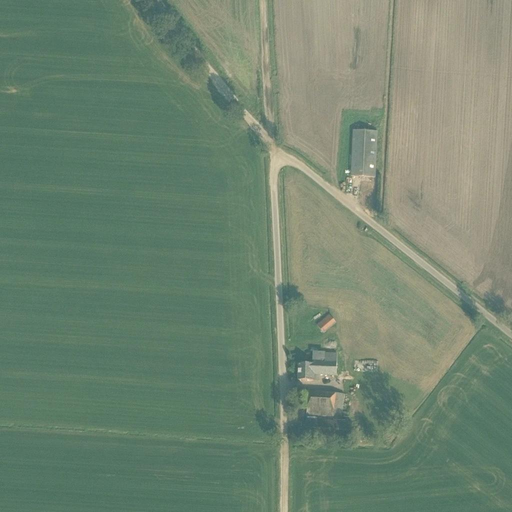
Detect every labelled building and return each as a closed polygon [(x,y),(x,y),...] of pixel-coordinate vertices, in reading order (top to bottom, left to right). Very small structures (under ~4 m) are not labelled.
[(353,131),(351,167),(351,177),(375,179),(377,133),(353,131)] [(329,316),(317,327),(323,334),(336,323),(329,316)] [(298,381),(308,381),(319,382),(319,376),(336,377),(337,355),(313,354),(313,365),(298,365),(298,381)] [(346,361),(346,373),(371,374),(371,362),(346,361)] [(307,415),(317,416),(342,417),(344,395),(308,393),(307,415)] [(305,439),(315,439),(350,441),(351,423),(306,421),(305,439)] [(302,441),(302,431),(295,430),(294,441),(302,441)]
